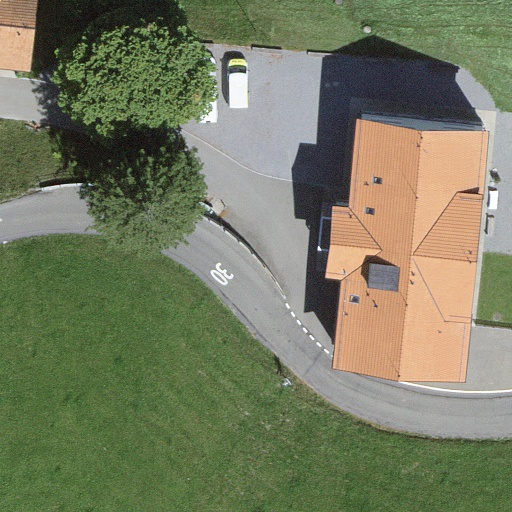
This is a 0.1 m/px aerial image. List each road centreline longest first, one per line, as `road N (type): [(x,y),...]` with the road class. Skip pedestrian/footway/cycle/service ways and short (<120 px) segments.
road 1 (unclassified): [(274,331),(209,255),(154,224),(55,213),(0,226)]
road 2 (track): [(245,230),(95,124),(0,101)]
road 3 (unclassified): [(511,418),(467,424),(347,395),(274,331)]
